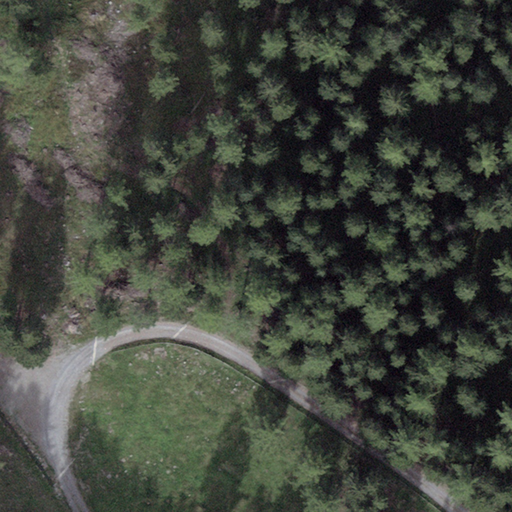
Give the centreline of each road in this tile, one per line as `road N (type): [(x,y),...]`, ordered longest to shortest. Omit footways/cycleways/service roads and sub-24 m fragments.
road 1 (track): [(461,511),(263,351),(195,324)]
road 2 (track): [(195,324),(130,325),(88,353),(60,401),(62,468),(88,511)]
